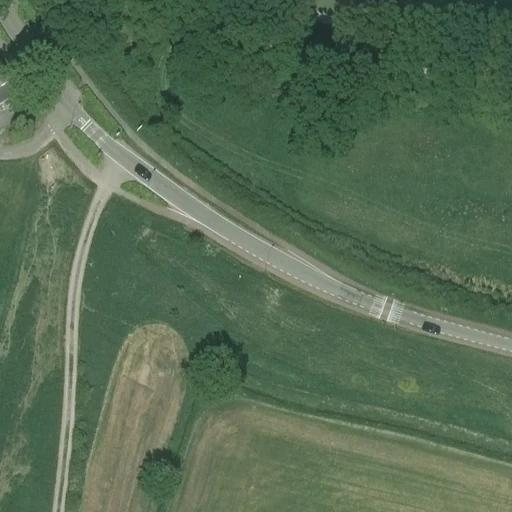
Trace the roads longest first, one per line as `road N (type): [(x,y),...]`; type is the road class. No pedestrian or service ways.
road 1 (primary): [(511,345),(385,310),(250,247),(107,147),(71,108)]
road 2 (track): [(163,0),(325,62),(423,75),(511,74)]
road 3 (track): [(108,185),(85,244),(70,329),(57,511)]
road 4 (primary): [(71,108),(0,4)]
